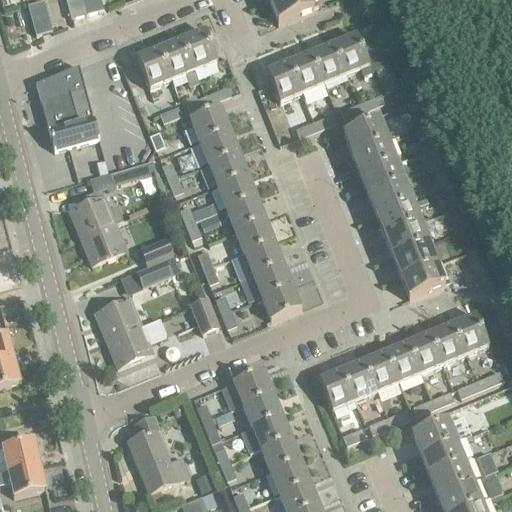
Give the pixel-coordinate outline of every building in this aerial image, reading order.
[(86,20),(80,0),(63,0),(70,24),(86,20)] [(97,0),(80,0),(86,20),(102,16),(97,0)] [(263,0),(267,8),(287,0),(263,0)] [(306,0),(287,0),(267,8),(276,30),(313,15),(306,0)] [(26,10),(34,41),(51,36),(43,6),(26,10)] [(203,36),(183,45),(196,76),(216,68),(203,36)] [(384,72),(373,44),(359,49),(356,40),(333,49),(347,80),(355,76),(359,85),(369,81),(368,79),(384,72)] [(183,45),(160,54),(172,86),(196,76),(183,45)] [(333,49),(313,58),(324,89),(347,80),(333,49)] [(172,86),(160,54),(135,63),(148,96),(172,86)] [(313,58),(289,68),(298,100),(324,89),(313,58)] [(298,100),(289,68),(265,77),(277,108),(298,100)] [(389,71),(376,76),(386,100),(399,94),(389,71)] [(226,93),(206,101),(209,110),(230,102),(226,93)] [(39,105),(53,157),(97,146),(83,94),(39,105)] [(380,100),(359,109),(363,118),(383,110),(380,100)] [(209,110),(206,101),(185,109),(189,119),(209,110)] [(363,118),(359,109),(339,117),(342,126),(351,122),(363,118)] [(159,120),(163,130),(182,122),(177,112),(159,120)] [(189,125),(198,149),(228,137),(219,114),(189,125)] [(330,121),(310,129),(313,138),(334,130),(330,121)] [(343,141),(351,162),(390,147),(381,126),(343,141)] [(313,138),(310,129),(293,136),(297,144),(313,138)] [(198,149),(207,172),(237,159),(228,137),(198,149)] [(150,142),(156,157),(165,154),(159,139),(150,142)] [(351,162),(359,183),(398,168),(390,147),(351,162)] [(207,172),(216,195),(247,182),(237,159),(207,172)] [(103,167),(95,169),(98,179),(106,177),(103,167)] [(110,178),(113,191),(155,180),(151,167),(110,178)] [(171,168),(162,172),(168,187),(177,184),(171,168)] [(359,183),(367,203),(406,188),(398,168),(359,183)] [(216,195),(225,216),(255,204),(247,182),(216,195)] [(177,184),(168,187),(173,201),(182,198),(177,184)] [(367,203),(375,223),(414,208),(406,188),(367,203)] [(68,218),(79,244),(113,230),(122,227),(121,227),(115,211),(107,215),(99,196),(76,205),(79,213),(68,218)] [(225,216),(233,237),(263,224),(255,204),(225,216)] [(375,223),(383,244),(422,228),(414,208),(375,223)] [(189,213),(179,217),(185,231),(195,228),(191,218),(189,213)] [(201,213),(191,218),(195,228),(197,227),(203,225),(205,224),(201,213)] [(233,237),(242,259),(273,247),(263,224),(233,237)] [(195,228),(185,231),(193,252),(201,249),(199,243),(201,242),(195,228)] [(383,244),(391,264),(430,248),(422,228),(383,244)] [(113,230),(79,244),(91,272),(125,257),(113,230)] [(139,255),(147,274),(173,263),(166,244),(139,255)] [(242,259),(252,283),(282,271),(273,247),(242,259)] [(391,264),(399,285),(438,269),(430,248),(391,264)] [(197,261),(202,275),(212,271),(207,258),(197,261)] [(173,263),(147,274),(119,285),(126,301),(172,283),(171,282),(179,278),(173,263)] [(438,269),(399,285),(407,306),(446,290),(438,269)] [(212,271),(202,275),(209,291),(218,287),(212,271)] [(252,283),(261,307),(291,292),(282,271),(252,283)] [(291,292),(261,307),(270,328),(300,316),(291,292)] [(214,307),(221,323),(230,320),(224,303),(214,307)] [(95,321),(106,347),(111,345),(140,333),(129,306),(95,321)] [(190,314),(202,342),(217,335),(206,307),(190,314)] [(230,320),(221,323),(225,335),(235,331),(230,320)] [(474,320),(451,330),(463,361),(487,351),(474,320)] [(111,345),(106,347),(117,374),(151,360),(146,347),(165,339),(159,325),(140,333),(111,345)] [(451,330),(430,338),(442,369),(463,361),(451,330)] [(430,338),(405,349),(417,380),(442,369),(430,338)] [(0,367),(12,365),(6,340),(0,341),(0,367)] [(405,349),(383,358),(395,389),(417,380),(405,349)] [(383,358),(361,368),(375,398),(395,389),(383,358)] [(0,393),(19,389),(12,365),(0,367),(0,393)] [(361,368),(338,377),(351,408),(375,398),(361,368)] [(231,388),(240,409),(270,397),(261,376),(231,388)] [(351,408),(338,377),(318,385),(331,416),(351,408)] [(499,378),(473,388),(477,397),(503,387),(499,378)] [(477,397),(473,388),(457,395),(460,403),(477,397)] [(240,409),(249,431),(278,418),(270,397),(240,409)] [(449,398),(429,406),(433,415),(453,406),(449,398)] [(433,415),(429,406),(413,413),(415,422),(433,415)] [(172,413),(175,423),(185,419),(182,409),(172,413)] [(195,413),(201,427),(210,423),(204,409),(195,413)] [(405,416),(385,424),(389,433),(395,431),(409,425),(405,416)] [(249,431),(259,454),(288,441),(278,418),(249,431)] [(445,427),(410,442),(419,463),(454,449),(470,442),(462,421),(445,427)] [(133,430),(138,442),(126,447),(147,500),(188,483),(180,465),(169,470),(155,436),(159,435),(154,422),(133,430)] [(210,423),(201,427),(207,442),(216,438),(210,423)] [(389,433),(385,424),(367,432),(372,441),(377,438),(389,433)] [(342,443),(346,452),(364,444),(360,435),(342,443)] [(259,454),(268,476),(297,463),(288,441),(259,454)] [(1,453),(6,478),(39,471),(33,446),(1,453)] [(454,449),(419,463),(427,482),(462,468),(462,467),(470,463),(472,458),(469,451),(464,449),(455,452),(454,449)] [(214,458),(220,471),(229,467),(223,454),(214,458)] [(268,476),(277,499),(307,486),(297,463),(268,476)] [(229,467),(220,471),(227,488),(236,484),(229,467)] [(427,482),(436,503),(471,488),(462,468),(427,482)] [(0,490),(9,489),(12,503),(45,496),(39,471),(6,478),(0,479),(0,490)] [(209,479),(197,484),(203,498),(215,493),(209,479)] [(277,499),(282,511),(304,511),(315,507),(307,486),(277,499)] [(436,503),(439,511),(470,511),(479,509),(471,488),(436,503)] [(233,503),(236,511),(244,511),(247,511),(242,499),(233,503)] [(180,511),(204,511),(200,503),(181,511),(180,511)]
